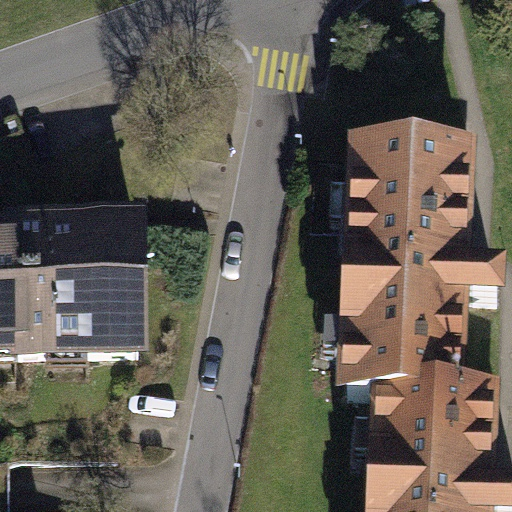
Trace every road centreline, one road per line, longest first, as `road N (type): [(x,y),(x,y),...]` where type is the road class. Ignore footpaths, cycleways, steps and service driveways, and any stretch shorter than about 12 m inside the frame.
road 1 (residential): [(282,0),(279,84),(200,511)]
road 2 (unclassified): [(0,81),(241,0)]
